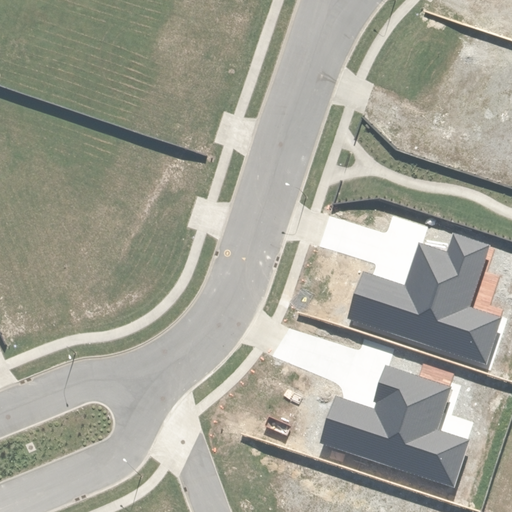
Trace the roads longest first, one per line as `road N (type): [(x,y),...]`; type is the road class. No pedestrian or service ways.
road 1 (residential): [(318,0),(219,296),(180,346),(149,361)]
road 2 (residential): [(0,500),(115,452),(125,434),(120,404)]
road 3 (residential): [(211,511),(149,361)]
